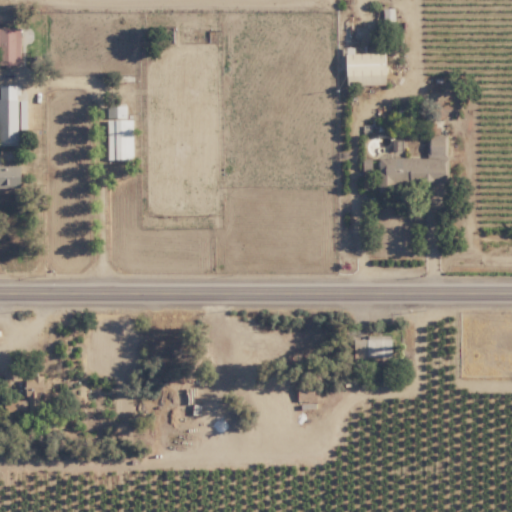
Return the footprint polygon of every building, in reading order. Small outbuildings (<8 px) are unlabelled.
[(0,65),(21,66),(22,28),(0,27),(0,65)] [(348,86),(387,85),(387,52),(348,53),(348,86)] [(0,85),(0,145),(20,145),(19,86),(0,85)] [(134,120),(127,120),(127,105),(108,105),(108,160),(134,160),(134,120)] [(448,183),(448,135),(429,135),(429,159),(379,159),(379,172),(373,172),(373,159),(363,159),(362,188),(379,188),(379,191),(397,191),(397,183),(448,183)] [(0,187),(22,187),(22,165),(0,165),(0,187)] [(393,335),(367,334),(367,338),(355,338),(354,356),(393,357),(393,335)] [(10,411),(40,409),(39,395),(45,395),(44,376),(26,377),(27,399),(9,400),(10,411)]
